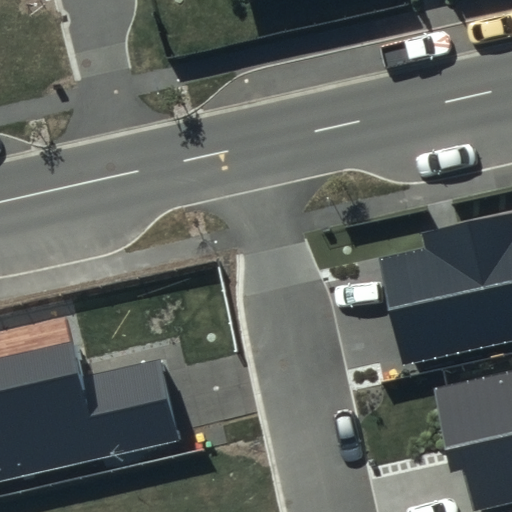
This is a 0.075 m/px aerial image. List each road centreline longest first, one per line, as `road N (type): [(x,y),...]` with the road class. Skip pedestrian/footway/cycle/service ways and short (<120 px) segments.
road 1 (residential): [(252,146),(334,511)]
road 2 (residential): [(511,88),(252,146)]
road 3 (residential): [(136,173),(91,0)]
road 4 (residential): [(136,173),(0,203)]
